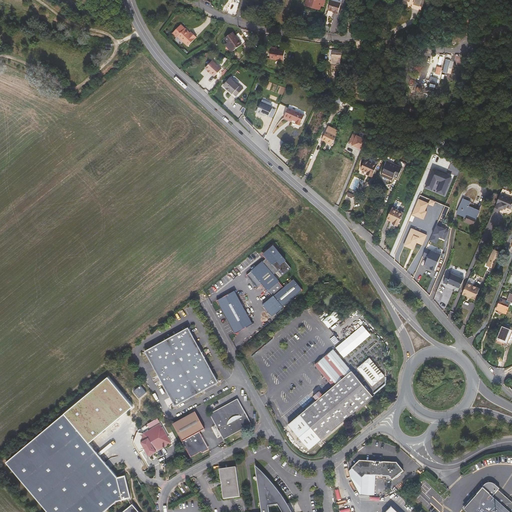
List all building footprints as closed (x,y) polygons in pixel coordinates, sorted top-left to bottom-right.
[(326,0),(307,0),(306,3),(307,5),(313,7),(313,8),(321,10),(322,6),(324,7),(326,0)] [(338,14),(341,3),(331,0),(329,10),(333,12),(333,13),(338,14)] [(189,33),(180,24),(171,34),(185,48),(196,37),(190,32),(189,33)] [(242,44),(233,32),(225,38),(228,42),(225,44),(231,52),(234,50),(242,44)] [(286,50),(273,47),(270,58),(284,61),(286,50)] [(342,53),(345,53),(345,54),(346,48),(342,47),(342,50),(332,50),(331,63),(341,64),(342,53)] [(434,55),(434,63),(445,63),(445,55),(434,55)] [(453,61),(445,59),(443,72),(451,74),(453,61)] [(215,76),(222,69),(212,60),(206,68),(215,76)] [(433,64),(430,78),(434,79),(435,73),(439,74),(440,66),(433,64)] [(233,93),(236,97),(243,89),(240,86),(239,86),(230,78),(223,85),(226,88),(229,92),(230,91),(232,94),(233,93)] [(342,106),(343,106),(345,100),(338,96),(335,103),(342,106)] [(343,106),(349,109),(351,103),(345,100),(343,106)] [(261,103),(256,112),(262,115),(263,114),(269,117),(273,108),(261,103)] [(284,119),(289,121),(290,119),(293,120),(296,122),(296,124),(300,126),(301,124),(305,116),(288,108),(284,119)] [(336,136),(327,131),(323,139),(332,144),(336,136)] [(352,146),(363,151),(368,141),(356,136),(353,135),(349,144),(352,145),(352,146)] [(361,169),(367,172),(369,173),(369,174),(373,176),(377,165),(370,162),(365,160),(361,169)] [(382,174),(393,179),(394,177),(398,178),(402,168),(387,162),(382,174)] [(433,169),(426,187),(432,189),(436,179),(442,181),(438,192),(444,194),(451,177),(433,169)] [(350,188),(347,194),(353,197),(355,190),(350,188)] [(511,206),(511,199),(500,194),(495,207),(502,210),(502,208),(505,209),(506,207),(511,209),(511,206)] [(463,198),(461,203),(464,205),(460,213),(467,216),(465,222),(473,225),(479,212),(469,207),(471,202),(463,198)] [(428,203),(419,199),(412,214),(423,219),(426,213),(424,212),(425,211),(428,203)] [(404,213),(398,210),(397,211),(392,209),(387,218),(394,221),(393,223),(398,225),(404,213)] [(437,225),(431,239),(436,241),(438,237),(439,238),(442,239),(445,240),(449,231),(437,225)] [(405,245),(414,249),(417,243),(423,245),(427,235),(412,228),(405,245)] [(261,254),(265,258),(266,257),(263,254),(272,246),(276,251),(278,250),(272,244),(261,254)] [(295,296),(303,289),(293,279),(284,287),(277,279),(273,275),(278,271),(282,275),(291,268),(276,251),(272,246),(263,254),(266,257),(265,258),(265,259),(259,264),(262,268),(260,271),(256,267),(246,275),(257,288),(262,284),(273,296),(263,305),(272,316),(295,296)] [(435,270),(442,254),(427,247),(424,255),(428,257),(426,263),(432,266),(431,269),(435,270)] [(485,269),(493,272),(500,255),(493,252),(485,269)] [(460,288),(464,279),(448,272),(444,281),(460,288)] [(474,281),(469,279),(462,294),(468,296),(469,297),(470,297),(475,299),(480,289),(472,286),(474,281)] [(234,332),(235,334),(253,324),(235,291),(217,300),(221,309),(234,332)] [(499,303),(498,303),(496,310),(505,314),(511,297),(511,292),(511,291),(507,301),(501,298),(499,303)] [(328,327),(341,318),(336,311),(323,319),(328,327)] [(510,330),(511,330),(511,329),(511,327),(503,323),(501,326),(502,326),(497,338),(506,341),(510,330)] [(189,328),(187,328),(146,350),(146,352),(155,370),(165,387),(170,397),(174,405),(176,405),(190,398),(194,395),(217,383),(217,381),(213,373),(208,364),(198,345),(193,336),(189,328)] [(506,341),(497,338),(497,340),(506,344),(511,330),(510,330),(506,341)] [(331,385),(350,369),(333,349),(314,365),(331,385)] [(369,358),(357,368),(372,386),(385,376),(369,358)] [(373,387),(372,386),(357,368),(356,367),(351,371),(368,391),(373,387)] [(351,371),(350,369),(331,385),(322,393),(319,389),(312,394),(315,398),(287,422),(310,449),(373,396),(368,391),(351,371)] [(6,462),(43,507),(47,511),(103,511),(106,510),(116,501),(131,497),(130,495),(125,475),(117,477),(111,469),(105,462),(88,442),(133,407),(108,378),(64,413),(6,462)] [(222,436),(250,420),(238,398),(217,410),(210,414),(222,436)] [(202,449),(203,450),(208,447),(199,431),(205,428),(195,411),(173,423),(183,440),(182,441),(191,457),(201,451),(200,450),(202,449)] [(251,424),(250,420),(222,436),(224,439),(251,424)] [(155,450),(171,441),(160,423),(143,433),(140,442),(149,456),(156,451),(155,450)] [(349,471),(351,478),(361,495),(375,497),(376,476),(381,476),(389,476),(392,480),(404,471),(397,463),(382,462),(381,462),(380,462),(380,461),(380,460),(379,460),(378,459),(377,459),(376,460),(376,461),(375,462),(373,462),(373,461),(359,460),(356,464),(349,471)] [(292,511),(289,507),(288,505),(284,498),(279,491),(273,484),(265,475),(260,470),(255,465),(261,508),(261,510),(261,511),(292,511)] [(234,497),(240,497),(236,467),(220,469),(221,483),(221,486),(223,499),(230,498),(234,497)] [(463,508),(464,510),(483,489),(485,486),(486,485),(488,484),(490,484),(493,485),(499,490),(500,488),(495,484),(494,483),(492,482),(490,482),(488,482),(485,483),(484,484),(482,486),(463,508)] [(511,511),(511,501),(499,490),(493,485),(490,484),(488,484),(486,485),(485,486),(483,489),(464,510),(467,511),(511,511)]
